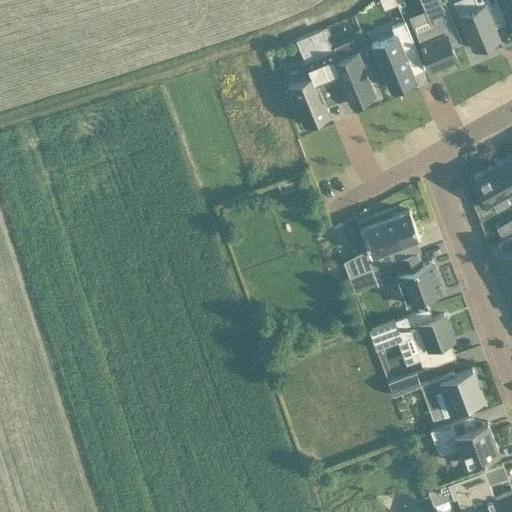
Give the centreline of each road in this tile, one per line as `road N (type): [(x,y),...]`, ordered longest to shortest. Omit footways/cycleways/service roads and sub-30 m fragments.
road 1 (residential): [(431,158),(511,379)]
road 2 (residential): [(431,158),(326,217)]
